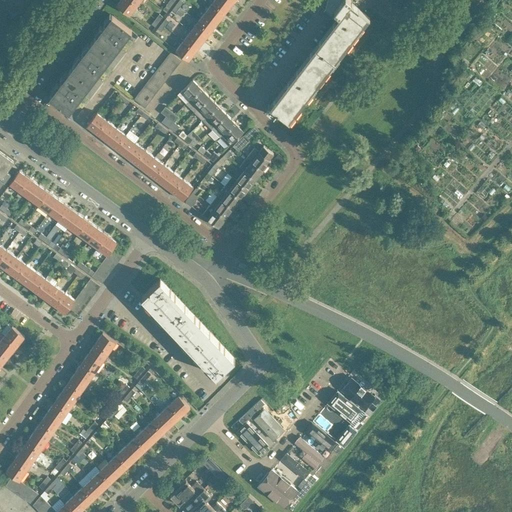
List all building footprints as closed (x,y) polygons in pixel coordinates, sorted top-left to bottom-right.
[(138,5),(130,0),(120,0),(117,5),(130,15),(138,5)] [(233,2),(230,0),(214,0),(213,2),(226,12),(233,2)] [(371,17),(364,13),(352,4),(349,7),(347,6),(351,0),(327,0),(326,6),(325,9),(324,10),(333,17),(338,11),(341,13),(345,8),(347,10),(273,106),(272,106),(272,107),(290,121),(371,17)] [(226,12),(213,2),(206,11),(219,21),(226,12)] [(185,10),(180,7),(177,4),(172,9),(181,16),(185,10)] [(219,21),(206,11),(198,21),(211,31),(219,21)] [(70,111),(132,30),(112,14),(50,96),(70,111)] [(211,31),(198,21),(191,31),(204,41),(211,31)] [(204,41),(191,31),(184,40),(196,50),(204,41)] [(196,50),(184,40),(176,50),(189,60),(196,50)] [(182,60),(171,52),(167,56),(178,65),(182,60)] [(178,65),(167,56),(163,61),(174,70),(178,65)] [(174,70),(163,61),(160,66),(171,74),(174,70)] [(171,74),(160,66),(156,71),(167,79),(171,74)] [(167,79),(156,71),(153,75),(164,84),(167,79)] [(164,84),(153,75),(149,80),(160,88),(164,84)] [(187,103),(202,88),(192,79),(182,89),(178,94),(187,103)] [(160,88),(149,80),(145,85),(156,93),(160,88)] [(156,93),(145,85),(142,90),(153,98),(156,93)] [(195,111),(210,97),(202,88),(187,103),(195,111)] [(153,98),(142,90),(138,94),(149,103),(153,98)] [(149,103),(138,94),(134,99),(145,107),(149,103)] [(208,116),(218,105),(210,97),(195,111),(203,120),(208,115),(208,116)] [(179,116),(166,106),(166,105),(161,111),(166,115),(174,122),(175,121),(179,116)] [(208,115),(203,120),(211,128),(216,124),(227,114),(218,105),(208,116),(208,115)] [(141,115),(144,111),(139,107),(136,111),(141,115)] [(98,133),(108,120),(97,112),(87,125),(98,133)] [(220,137),(235,122),(227,114),(216,124),(211,128),(220,137)] [(180,126),(175,121),(174,122),(166,115),(162,121),(175,131),(180,126)] [(107,140),(117,127),(108,120),(98,133),(107,140)] [(244,131),(235,122),(220,137),(229,145),(233,141),(244,131)] [(116,147),(126,134),(117,127),(107,140),(116,147)] [(185,138),(188,134),(182,130),(179,134),(185,138)] [(126,155),(136,142),(126,134),(116,147),(126,155)] [(249,139),(244,134),(233,145),(239,150),(249,139)] [(136,162),(146,149),(136,142),(126,155),(136,162)] [(255,147),(247,156),(264,169),(271,160),(270,158),(274,153),(264,145),(260,150),(259,150),(255,147)] [(145,169),(155,156),(146,149),(136,162),(145,169)] [(233,153),(229,149),(224,154),(228,157),(233,153)] [(13,160),(3,153),(0,150),(0,187),(5,181),(10,175),(11,173),(7,170),(12,163),(13,162),(12,161),(13,160)] [(217,157),(207,150),(204,153),(213,161),(217,157)] [(220,159),(219,159),(223,162),(228,157),(224,154),(220,159)] [(155,177),(165,164),(155,156),(145,169),(155,177)] [(264,169),(247,156),(239,166),(244,169),(256,179),(264,169)] [(216,169),(220,166),(216,162),(212,166),(208,172),(212,175),(216,169)] [(164,184),(174,171),(165,164),(155,177),(164,184)] [(20,191),(30,177),(20,169),(10,183),(20,191)] [(244,169),(236,179),(249,188),(256,179),(244,169)] [(174,191),(184,178),(174,171),(164,184),(174,191)] [(208,180),(212,175),(208,172),(204,177),(208,180)] [(249,188),(236,179),(232,175),(225,185),(241,198),(249,188)] [(30,198),(40,184),(30,177),(20,191),(30,198)] [(194,186),(193,186),(184,178),(174,191),(184,199),(194,186)] [(40,205),(50,191),(40,184),(30,198),(40,205)] [(241,198),(225,185),(217,194),(234,207),(241,198)] [(201,189),(197,186),(193,191),(197,194),(201,189)] [(49,212),(59,198),(50,191),(40,205),(49,212)] [(192,205),(199,196),(199,195),(197,194),(193,191),(186,201),(192,205)] [(234,207),(217,194),(210,204),(227,217),(234,207)] [(59,219),(69,206),(59,198),(49,212),(59,219)] [(227,217),(210,204),(203,213),(219,226),(227,217)] [(69,226),(79,213),(69,206),(59,219),(69,226)] [(79,233),(89,220),(79,213),(69,226),(79,233)] [(88,240),(98,227),(89,220),(79,233),(88,240)] [(98,247),(108,234),(98,227),(88,240),(98,247)] [(108,254),(111,250),(114,246),(118,241),(108,234),(98,247),(108,254)] [(63,243),(58,250),(64,254),(66,251),(66,250),(68,247),(63,243)] [(124,253),(114,246),(111,250),(121,257),(124,253)] [(17,257),(7,250),(0,258),(0,264),(7,270),(17,257)] [(111,250),(108,254),(107,255),(117,262),(121,257),(111,250)] [(117,262),(107,255),(103,260),(113,267),(117,262)] [(26,264),(17,257),(7,270),(17,277),(26,264)] [(113,267),(103,260),(100,265),(110,273),(113,267)] [(36,271),(26,264),(17,277),(26,284),(36,271)] [(110,273),(100,265),(96,270),(106,278),(110,273)] [(106,278),(96,270),(92,275),(102,283),(106,278)] [(46,279),(36,271),(26,284),(36,291),(46,279)] [(46,298),(58,282),(48,275),(46,279),(36,291),(46,298)] [(161,278),(142,296),(167,322),(185,305),(161,278)] [(90,279),(87,283),(97,291),(100,286),(90,279)] [(55,305),(65,293),(69,287),(59,280),(58,282),(46,298),(55,305)] [(93,295),(97,291),(87,283),(83,288),(93,295)] [(90,300),(93,295),(83,288),(80,293),(90,300)] [(75,300),(65,293),(55,305),(65,313),(69,308),(73,303),(75,300)] [(86,305),(90,300),(80,293),(76,298),(86,305)] [(82,310),(86,305),(76,298),(75,300),(73,303),(82,310)] [(79,315),(82,310),(73,303),(69,308),(79,315)] [(210,331),(185,305),(167,322),(192,348),(210,331)] [(12,326),(4,336),(17,346),(25,336),(12,326)] [(235,357),(210,331),(192,348),(217,375),(235,357)] [(109,352),(116,342),(103,332),(96,342),(109,352)] [(17,346),(4,336),(0,340),(0,347),(9,355),(17,346)] [(102,362),(109,352),(96,342),(89,352),(102,362)] [(9,355),(0,347),(0,363),(2,365),(9,355)] [(96,372),(102,362),(89,352),(82,362),(96,372)] [(96,372),(82,362),(75,372),(89,381),(96,372)] [(82,392),(89,381),(75,372),(68,382),(82,392)] [(344,386),(342,389),(365,407),(370,400),(377,406),(382,400),(375,394),(374,396),(351,377),(344,386)] [(75,401),(82,392),(68,382),(61,392),(75,401)] [(233,413),(257,391),(250,384),(226,406),(233,413)] [(338,390),(328,403),(352,422),(362,410),(338,391),(338,390)] [(68,411),(75,401),(61,392),(54,402),(68,411)] [(190,406),(179,394),(170,403),(181,415),(190,406)] [(257,410),(265,403),(260,399),(246,413),(250,417),(252,420),(260,412),(257,410)] [(110,410),(114,404),(111,401),(106,406),(110,410)] [(61,421),(68,411),(54,402),(47,412),(61,421)] [(181,415),(170,403),(161,411),(172,423),(181,415)] [(370,415),(376,407),(372,404),(365,412),(370,415)] [(106,415),(110,410),(106,406),(102,412),(106,415)] [(286,428),(266,407),(254,418),(274,440),(286,428)] [(337,440),(349,425),(327,407),(315,422),(337,440)] [(352,422),(349,425),(352,427),(357,431),(370,415),(362,409),(362,410),(352,422)] [(172,423),(161,411),(152,420),(164,432),(172,423)] [(54,431),(61,421),(47,412),(40,422),(54,431)] [(250,417),(246,413),(239,419),(243,424),(250,417)] [(164,432),(152,420),(143,428),(155,440),(164,432)] [(54,431),(40,422),(34,432),(47,441),(54,431)] [(247,423),(238,431),(259,453),(267,445),(247,423)] [(312,423),(305,431),(329,450),(336,442),(312,423)] [(357,431),(352,427),(349,425),(337,440),(339,442),(344,446),(357,431)] [(155,440),(143,428),(135,436),(146,448),(155,440)] [(40,451),(47,441),(34,432),(27,441),(40,451)] [(146,448),(135,436),(126,445),(137,457),(146,448)] [(311,469),(312,470),(323,457),(300,439),(290,451),(311,469)] [(33,461),(40,451),(27,441),(20,451),(33,461)] [(344,446),(339,442),(328,456),(325,454),(324,456),(331,462),(344,446)] [(137,457),(126,445),(117,453),(128,465),(137,457)] [(27,471),(33,461),(20,451),(13,461),(27,471)] [(128,465),(117,453),(108,462),(120,474),(128,465)] [(298,483),(307,471),(286,455),(277,468),(298,483)] [(331,462),(324,456),(323,457),(312,470),(311,469),(310,471),(318,477),(331,462)] [(20,481),(27,471),(13,461),(6,471),(12,476),(17,479),(20,481)] [(120,474),(108,462),(99,470),(111,482),(120,474)] [(297,489),(273,470),(272,469),(259,485),(284,505),(297,489)] [(111,482),(99,470),(91,478),(102,490),(111,482)] [(306,493),(318,477),(310,471),(304,478),(304,477),(297,485),(301,488),(301,489),(306,492),(306,493)] [(11,489),(17,479),(12,476),(5,485),(11,489)] [(102,490),(91,478),(82,486),(94,498),(102,490)] [(22,483),(20,481),(17,479),(11,489),(15,492),(22,483)] [(193,499),(204,488),(196,480),(191,485),(186,480),(185,481),(184,480),(180,484),(181,485),(170,495),(180,505),(180,504),(189,495),(193,499)] [(20,496),(27,486),(22,483),(15,492),(20,496)] [(25,499),(32,489),(27,486),(20,496),(25,499)] [(94,498),(82,486),(73,495),(85,507),(94,498)] [(212,496),(204,488),(193,499),(197,503),(188,511),(205,511),(212,506),(207,501),(212,496)] [(30,503),(37,493),(32,489),(25,499),(30,503)] [(291,511),(306,493),(306,492),(301,489),(286,507),(291,511)] [(79,511),(85,507),(73,495),(65,503),(73,511),(79,511)] [(239,504),(244,509),(253,500),(248,495),(239,504)] [(37,509),(46,501),(42,496),(33,505),(37,509)] [(39,511),(42,511),(50,505),(46,501),(37,509),(39,511)] [(227,511),(217,501),(212,506),(205,511),(227,511)] [(73,511),(65,503),(56,511),(73,511)]
